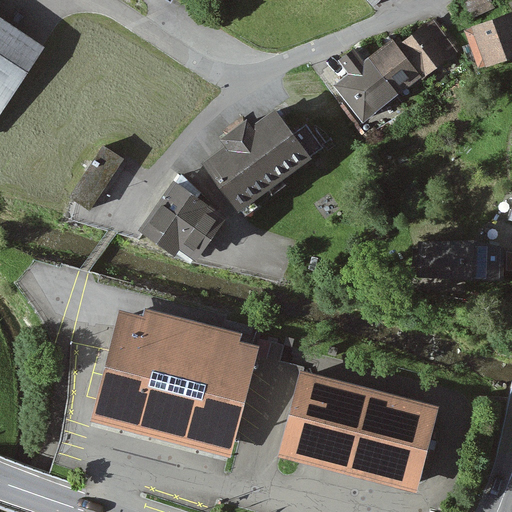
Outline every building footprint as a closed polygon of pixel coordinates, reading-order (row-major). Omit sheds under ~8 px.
[(0,0),(0,116),(44,49),(0,20),(0,0)] [(154,0),(168,9),(173,0),(154,0)] [(357,0),(371,14),(385,0),(399,0),(406,6),(412,0),(357,0)] [(511,29),(508,18),(463,31),(478,74),(511,62),(511,29)] [(432,23),(398,49),(422,80),(456,55),(432,23)] [(367,67),(394,101),(422,80),(398,49),(395,45),(367,67)] [(350,80),(332,94),(358,128),(394,101),(367,67),(364,71),(354,57),(340,67),(350,80)] [(216,152),(194,168),(231,218),(309,161),(272,110),(245,129),(241,123),(210,145),(216,152)] [(123,162),(103,148),(67,199),(87,214),(123,162)] [(220,220),(169,184),(131,237),(167,263),(177,249),(192,259),(220,220)] [(506,257),(419,250),(416,288),(503,294),(506,257)] [(255,347),(114,313),(89,424),(227,461),(255,347)] [(434,406),(293,373),(272,460),(414,493),(434,406)]
